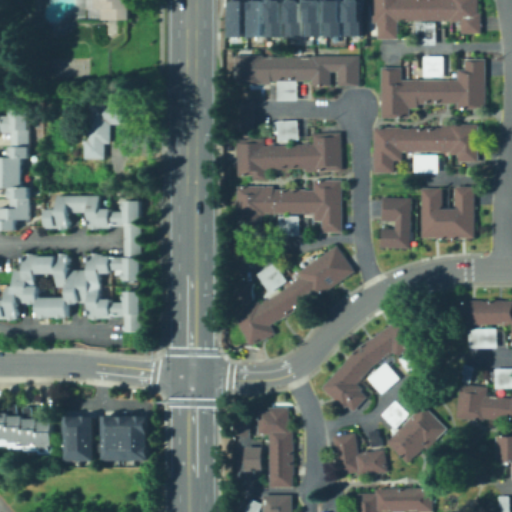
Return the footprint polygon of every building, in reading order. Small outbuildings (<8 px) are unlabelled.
[(132,0),(132,19),(103,20),(104,8),(96,8),(96,0),(132,0)] [(245,0),(245,36),(228,36),(228,34),(227,34),(226,4),(229,4),(229,0),(245,0)] [(264,0),(248,0),(249,36),(264,36),(264,0)] [(268,0),(283,0),(284,36),(268,36),(268,0)] [(287,0),(303,0),(304,35),(288,36),(287,0)] [(307,0),(323,0),(323,34),(307,34),(307,0)] [(342,0),(326,0),(327,35),(343,35),(342,0)] [(346,0),(362,0),(362,34),(347,35),(346,0)] [(480,0),(480,13),(482,13),(483,34),(463,34),(463,21),(438,22),(438,45),(418,45),(418,22),(399,22),(399,39),(379,39),(379,26),(377,26),(377,23),(373,23),(373,9),(375,9),(374,0),(480,0)] [(266,57),(313,57),(313,55),(362,55),(362,86),(340,86),(340,71),(333,71),(332,86),(313,86),(313,81),(299,81),(299,100),(280,100),(280,81),(274,81),(274,83),(238,83),(238,54),(266,54),(266,57)] [(445,56),(445,77),(425,76),(426,56),(445,56)] [(487,59),(487,109),(460,109),(460,104),(420,104),(420,108),(411,108),(411,118),(383,118),(383,67),(403,67),(403,80),(459,80),(459,70),(467,70),(467,59),(487,59)] [(256,101),(255,131),(239,131),(239,101),(256,101)] [(124,102),(124,124),(113,124),(113,143),(107,143),(106,159),(87,158),(87,140),(91,140),(91,102),(124,102)] [(31,106),(33,157),(24,158),(25,186),(31,186),(32,219),(20,219),(20,230),(2,230),(2,219),(0,219),(0,208),(13,208),(12,187),(0,187),(0,157),(12,157),(12,146),(14,146),(14,132),(7,132),(6,115),(14,115),(14,106),(31,106)] [(287,141),(287,145),(315,144),(315,133),(342,132),(344,170),(308,172),(308,167),(268,169),(268,180),(255,180),(255,175),(240,176),(239,140),(266,139),(266,146),(278,145),(278,142),(280,142),(279,121),(299,120),(301,140),(287,141)] [(479,124),(480,161),(460,162),(460,154),(452,155),(452,151),(404,152),(404,160),(395,160),(396,172),(376,173),(375,127),(403,127),(403,128),(443,128),(443,125),(479,124)] [(437,154),(437,173),(418,173),(419,154),(437,154)] [(343,180),(343,232),(323,232),(323,221),(316,221),(316,213),(301,212),(301,235),(280,235),(280,217),(277,217),(277,214),(267,214),(267,216),(263,216),(263,232),(243,232),(243,216),(239,216),(239,186),(275,186),(275,189),(307,189),(316,190),(315,180),(343,180)] [(445,209),(457,209),(457,187),(477,187),(477,237),(424,238),(424,188),(445,187),(445,209)] [(102,195),(102,209),(113,209),(113,211),(126,211),(126,209),(125,209),(125,202),(126,200),(142,200),(143,279),(143,281),(127,281),(127,279),(125,279),(125,272),(126,272),(126,270),(112,270),(112,274),(102,274),(103,299),(114,299),(114,302),(127,302),(126,300),(126,292),(127,291),(143,291),(143,332),(127,332),(127,316),(121,316),(121,318),(100,319),(100,320),(94,320),(94,318),(91,318),(91,302),(82,302),(71,303),(71,317),(67,317),(67,319),(58,319),(58,317),(50,317),(50,319),(43,319),(43,317),(40,317),(40,303),(20,303),(20,319),(18,319),(18,321),(10,321),(9,317),(0,317),(0,299),(8,299),(8,286),(16,286),(16,270),(27,270),(27,254),(30,254),(29,253),(36,253),(36,255),(61,254),(61,253),(68,253),(68,254),(71,254),(71,270),(91,270),(91,254),(93,254),(93,253),(100,252),(100,254),(113,254),(113,257),(127,257),(126,225),(113,225),(113,228),(99,228),(99,229),(96,229),(96,228),(91,228),(91,212),(70,212),(71,228),(68,228),(62,229),(62,228),(48,228),(48,209),(59,209),(59,195),(102,195)] [(418,207),(417,223),(413,223),(412,248),(382,247),(383,228),(397,229),(397,222),(383,221),(384,197),(414,198),(414,207),(418,207)] [(343,281),(318,299),(316,296),(308,303),(295,312),(286,317),(273,325),(277,333),(252,346),(236,313),(261,301),(262,303),(283,291),(302,277),(299,272),(338,244),(357,271),(343,281)] [(288,282),(271,293),(258,274),(276,262),(288,282)] [(254,302),(234,301),(235,281),(255,281),(254,302)] [(484,299),(458,299),(458,323),(484,323),(484,299)] [(511,299),(484,299),(484,323),(510,323),(511,321),(511,299)] [(421,341),(400,356),(396,352),(374,367),(359,384),(363,390),(362,391),(368,397),(355,412),(349,406),(345,409),(323,388),(347,360),(358,348),(373,338),(404,316),(421,341)] [(495,327),(496,347),(468,347),(468,327),(495,327)] [(417,368),(410,373),(400,359),(409,353),(414,361),(412,362),(417,368)] [(471,384),(464,381),(466,374),(464,373),(466,364),(476,367),(471,384)] [(398,379),(384,392),(371,377),(386,365),(398,379)] [(511,368),(511,388),(497,388),(496,368),(511,368)] [(471,384),(490,387),(489,395),(511,398),(511,397),(511,421),(486,419),(486,422),(457,418),(462,383),(471,384)] [(0,401),(5,401),(6,413),(10,413),(11,404),(20,404),(20,415),(25,415),(25,407),(34,407),(34,418),(40,418),(40,410),(49,410),(48,421),(55,421),(55,454),(40,454),(40,451),(26,451),(26,448),(11,448),(11,445),(0,445),(0,401)] [(410,415),(396,428),(383,415),(397,401),(410,415)] [(439,440),(428,450),(425,447),(409,463),(388,442),(404,424),(425,404),(448,429),(438,439),(439,440)] [(290,407),(290,430),(295,430),(295,443),(296,475),(294,475),(294,487),(271,487),(270,435),(260,435),(259,411),(270,411),(270,407),(290,407)] [(71,457),(70,409),(98,409),(98,457),(71,457)] [(108,457),(108,410),(151,411),(151,457),(108,457)] [(257,418),(255,435),(245,434),(247,416),(257,418)] [(379,430),(380,437),(382,437),(384,446),(373,447),(372,431),(379,430)] [(356,432),(360,453),(386,449),(390,473),(359,478),(359,472),(340,475),(334,436),(356,432)] [(511,462),(498,462),(498,436),(504,436),(504,435),(511,434),(511,462)] [(266,449),(266,468),(248,468),(248,449),(266,449)] [(435,487),(435,511),(416,511),(357,511),(358,506),(358,493),(377,493),(377,489),(389,489),(388,488),(435,487)] [(264,511),(264,504),(264,495),(294,495),(294,511),(264,511)] [(503,511),(503,506),(501,506),(501,496),(511,496),(511,511),(503,511)] [(264,504),(259,511),(246,511),(253,499),(264,504)]
